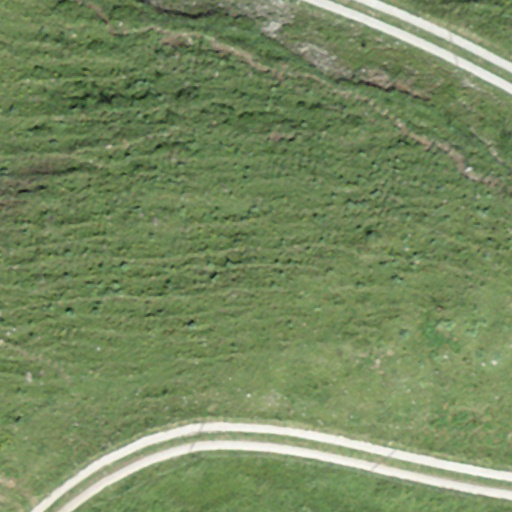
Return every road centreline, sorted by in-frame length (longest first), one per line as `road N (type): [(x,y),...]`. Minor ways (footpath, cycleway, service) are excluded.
road 1 (track): [(511,492),(245,437),(119,454),(42,511)]
road 2 (track): [(324,0),(511,72)]
